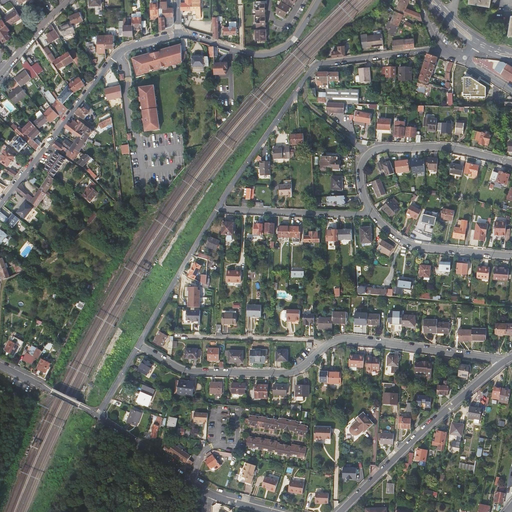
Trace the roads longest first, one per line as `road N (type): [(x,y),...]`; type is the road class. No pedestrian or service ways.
road 1 (residential): [(139,345),(188,370),(295,370),(329,343),(350,338),(506,360)]
road 2 (residential): [(218,207),(316,64),(429,50),(464,57)]
road 3 (secondary): [(0,205),(112,59),(178,33)]
road 4 (residential): [(340,511),(506,360)]
road 5 (residential): [(511,163),(437,146),(376,149),(359,173),(372,213)]
road 6 (secondary): [(178,33),(263,55),(294,39),(318,0)]
road 7 (residential): [(139,345),(218,207)]
road 8 (residential): [(218,207),(372,213)]
road 9 (residential): [(372,213),(411,244),(511,255)]
